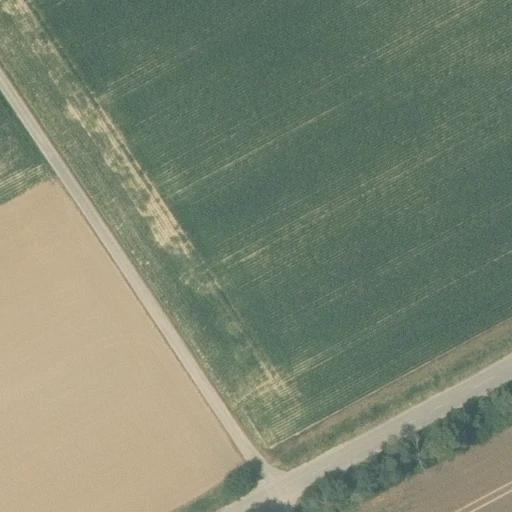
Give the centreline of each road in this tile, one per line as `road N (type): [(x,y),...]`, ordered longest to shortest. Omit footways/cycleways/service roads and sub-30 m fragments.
road 1 (track): [(277,493),(0,70)]
road 2 (track): [(511,369),(241,511)]
